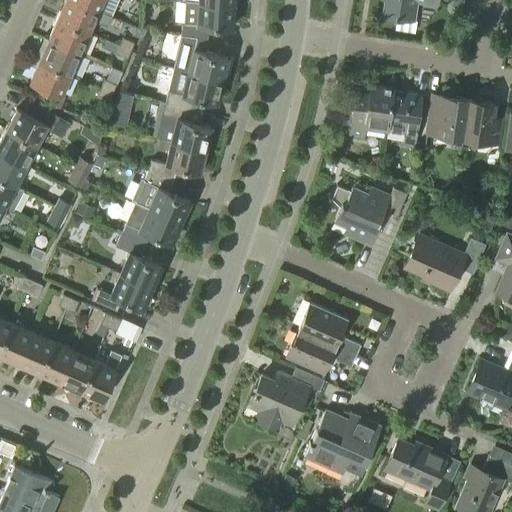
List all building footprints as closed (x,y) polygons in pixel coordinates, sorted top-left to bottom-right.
[(88,31),(92,21),(107,27),(111,17),(97,11),(97,10),(74,0),(63,0),(56,17),(88,31)] [(74,0),(97,10),(101,0),(74,0)] [(384,0),(382,16),(413,22),(416,2),(432,5),(432,0),(384,0)] [(182,24),(180,36),(207,39),(208,26),(231,27),(233,4),(198,1),(196,25),(182,24)] [(79,53),(88,31),(56,17),(47,39),(79,53)] [(130,35),(141,40),(145,31),(134,26),(130,35)] [(178,46),(173,68),(221,81),(222,78),(225,79),(229,61),(226,61),(227,58),(205,52),(207,39),(180,36),(178,46)] [(37,50),(41,51),(37,60),(70,74),(79,53),(47,39),(43,37),(37,50)] [(122,37),(118,44),(130,50),(134,42),(122,37)] [(130,50),(118,44),(115,52),(127,58),(130,50)] [(70,74),(37,60),(28,81),(60,95),(70,74)] [(167,91),(164,102),(191,109),(194,98),(216,103),(221,81),(173,68),(167,91)] [(104,78),(100,87),(112,92),(115,83),(104,78)] [(385,129),(391,92),(392,88),(369,85),(368,95),(355,93),(348,137),(363,139),(365,126),(385,129)] [(112,92),(100,87),(97,94),(108,99),(112,92)] [(118,95),(113,105),(129,109),(133,94),(120,90),(118,95)] [(391,92),(385,129),(405,132),(404,143),(414,144),(421,97),(391,92)] [(454,145),(461,146),(465,121),(468,99),(441,96),(439,113),(429,111),(426,134),(455,138),(454,145)] [(465,121),(461,146),(468,147),(469,140),(498,144),(500,127),(490,126),(493,103),(468,99),(465,121)] [(188,121),(191,109),(164,102),(155,138),(171,141),(205,150),(210,127),(188,121)] [(16,108),(6,128),(36,144),(44,128),(61,137),(69,122),(36,104),(30,115),(16,108)] [(83,125),(80,132),(96,143),(98,132),(83,125)] [(6,128),(0,139),(0,151),(25,165),(36,144),(6,128)] [(205,150),(171,141),(165,164),(150,160),(147,170),(173,179),(177,167),(199,173),(205,150)] [(0,176),(15,185),(25,165),(0,151),(0,176)] [(105,158),(97,155),(93,164),(101,167),(105,158)] [(79,158),(75,165),(86,171),(90,163),(79,158)] [(86,171),(75,165),(68,178),(82,186),(85,180),(82,178),(86,171)] [(134,202),(179,222),(180,220),(184,222),(191,205),(187,204),(189,201),(169,192),(173,179),(147,170),(134,202)] [(0,176),(0,203),(4,205),(13,210),(24,190),(15,185),(0,176)] [(350,192),(336,186),(330,199),(340,207),(334,221),(354,230),(351,237),(371,245),(381,221),(379,220),(383,211),(396,216),(406,194),(393,188),(389,196),(369,187),(367,194),(352,187),(350,192)] [(60,196),(54,206),(65,212),(70,202),(60,196)] [(134,202),(125,224),(125,225),(119,222),(114,233),(145,246),(149,235),(170,244),(179,222),(134,202)] [(90,219),(94,210),(79,204),(75,213),(90,219)] [(58,225),(65,212),(54,206),(48,219),(58,225)] [(511,217),(503,214),(500,224),(511,227),(511,217)] [(82,220),(72,215),(67,225),(75,229),(78,228),(82,220)] [(478,227),(489,232),(494,220),(483,215),(478,227)] [(110,242),(115,245),(115,246),(129,253),(120,273),(151,287),(160,266),(140,257),(145,246),(114,233),(110,242)] [(464,254),(419,234),(404,268),(433,280),(432,284),(448,291),(458,268),(472,274),(485,245),(470,239),(464,254)] [(511,300),(511,236),(506,234),(495,259),(508,265),(496,294),(511,300)] [(33,246),(30,254),(41,259),(45,251),(33,246)] [(97,288),(92,300),(91,300),(116,311),(121,299),(142,308),(151,287),(120,273),(110,295),(97,288)] [(24,291),(28,279),(21,276),(16,287),(24,291)] [(28,279),(24,291),(36,296),(41,285),(28,279)] [(57,306),(65,309),(71,297),(63,293),(57,306)] [(71,297),(65,309),(74,313),(79,301),(71,297)] [(334,346),(356,356),(360,345),(340,336),(347,319),(309,302),(298,326),(335,342),(334,346)] [(99,324),(107,328),(112,315),(104,312),(99,324)] [(120,319),(112,315),(107,328),(115,331),(120,319)] [(0,345),(9,324),(0,319),(0,345)] [(9,324),(0,345),(0,356),(17,363),(30,332),(9,324)] [(351,366),(356,356),(334,346),(335,342),(298,326),(285,357),(323,374),(331,357),(351,366)] [(38,372),(51,341),(30,332),(17,363),(38,372)] [(59,381),(72,350),(51,341),(38,372),(59,381)] [(72,350),(59,381),(80,390),(93,359),(72,350)] [(102,400),(121,355),(110,350),(104,364),(93,359),(80,390),(102,400)] [(479,361),(467,389),(507,406),(511,395),(511,357),(506,372),(479,361)] [(324,379),(295,367),(290,378),(276,372),(273,379),(261,374),(247,405),(263,412),(259,421),(277,429),(281,419),(292,424),(308,386),(319,390),(324,379)] [(381,426),(350,412),(347,419),(325,409),(305,456),(328,466),(331,459),(360,472),(381,426)] [(385,469),(430,489),(424,503),(438,509),(450,481),(437,475),(446,454),(426,445),(424,449),(398,438),(385,469)] [(456,505),(471,511),(488,511),(503,478),(511,482),(511,480),(511,464),(488,454),(482,469),(473,465),(456,505)] [(49,494),(49,492),(48,491),(51,483),(14,466),(2,492),(47,511),(52,511),(58,498),(59,498),(49,494)] [(278,489),(289,494),(296,480),(285,475),(278,489)] [(47,511),(2,492),(0,497),(0,511),(47,511)]
